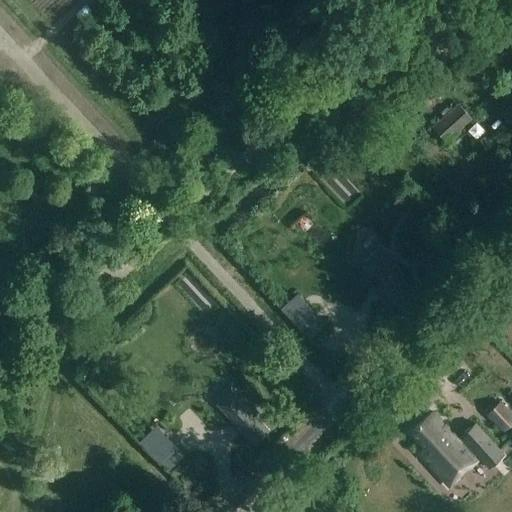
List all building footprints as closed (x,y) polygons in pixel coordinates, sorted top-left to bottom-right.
[(447,141),(471,119),(457,104),(434,127),(447,141)] [(299,192),(281,207),(296,228),(315,211),(299,192)] [(502,200),(488,208),(491,214),(505,206),(502,200)] [(378,248),(360,262),(363,265),(362,266),(401,308),(416,293),(378,248)] [(66,368),(41,390),(63,419),(88,399),(66,368)] [(232,382),(212,400),(254,444),(269,430),(256,416),(259,412),(232,382)] [(487,414),(503,431),(511,422),(511,416),(498,403),(487,414)] [(426,417),(411,431),(425,447),(419,453),(447,486),(458,476),(457,475),(464,469),(465,470),(476,460),(473,457),(476,455),(488,468),(504,454),(476,423),(460,438),(461,438),(458,441),(451,432),(450,434),(446,430),(448,429),(432,412),(426,418),(426,417)]
